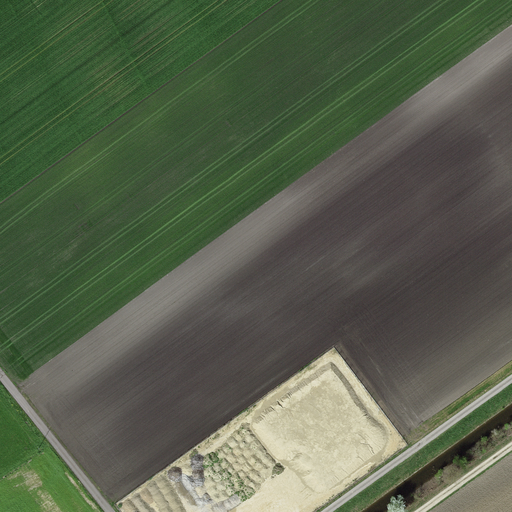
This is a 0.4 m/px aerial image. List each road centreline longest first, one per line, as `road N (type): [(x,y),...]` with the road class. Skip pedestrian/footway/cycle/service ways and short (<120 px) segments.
road 1 (track): [(511,374),(326,511)]
road 2 (track): [(0,378),(107,511)]
